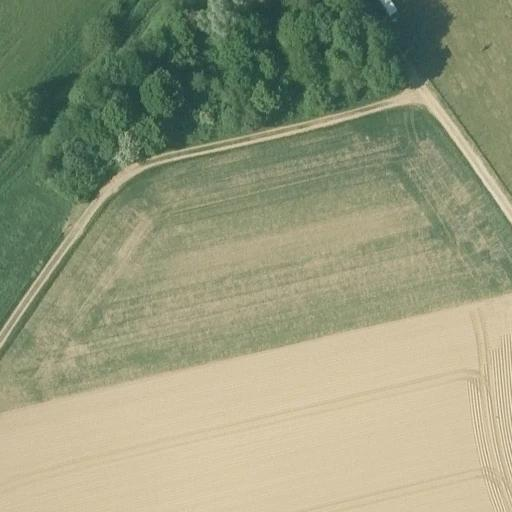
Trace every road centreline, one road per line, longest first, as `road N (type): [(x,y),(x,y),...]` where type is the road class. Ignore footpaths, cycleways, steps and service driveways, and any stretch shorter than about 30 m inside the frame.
road 1 (track): [(428,96),(124,171),(0,336)]
road 2 (track): [(511,216),(359,0)]
road 3 (track): [(0,183),(147,0)]
